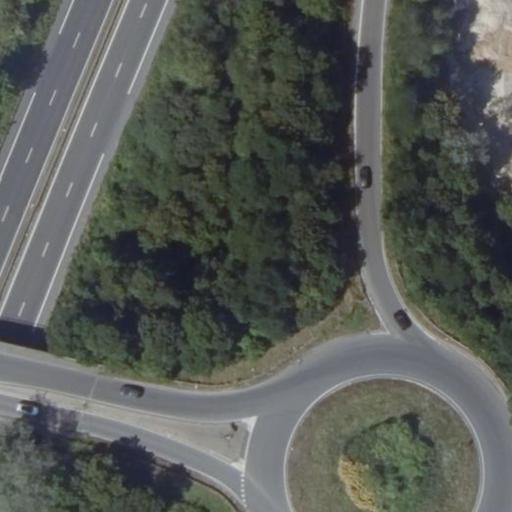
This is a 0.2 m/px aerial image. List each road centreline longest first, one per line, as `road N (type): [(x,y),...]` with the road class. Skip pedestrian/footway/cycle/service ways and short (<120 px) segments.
road 1 (trunk): [(0,360),(148,0)]
road 2 (trunk): [(423,361),(386,299),(372,243),(376,0)]
road 3 (primary): [(299,389),(232,408),(186,407),(0,365)]
road 4 (primary): [(0,404),(167,450),(268,503)]
road 5 (trunk): [(93,0),(0,225)]
road 6 (primary): [(423,361),(357,357),(299,389)]
road 7 (primary): [(299,389),(268,441),(268,503)]
